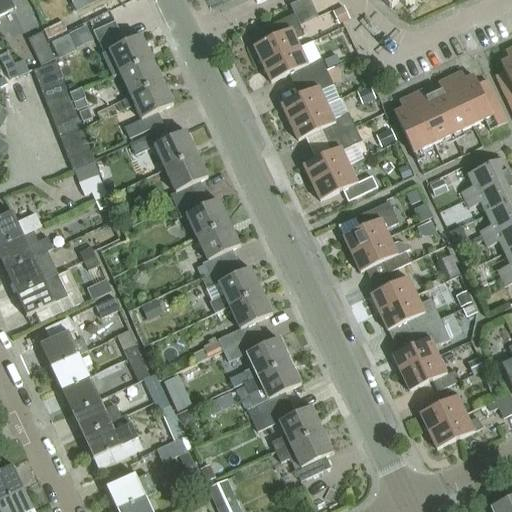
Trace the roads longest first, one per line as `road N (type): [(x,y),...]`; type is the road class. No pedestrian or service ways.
road 1 (tertiary): [(188,40),(407,504)]
road 2 (unclassified): [(351,0),(388,50),(417,47),(511,4)]
